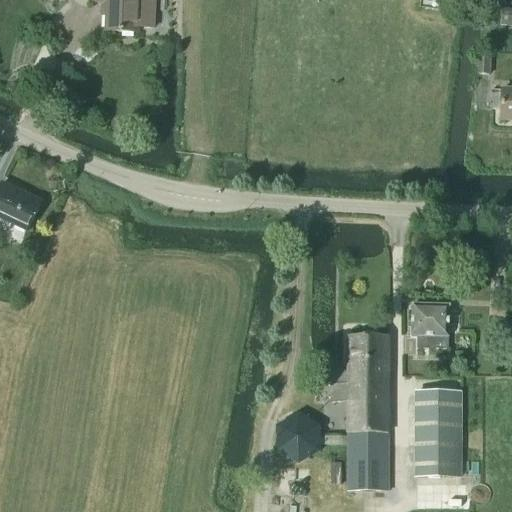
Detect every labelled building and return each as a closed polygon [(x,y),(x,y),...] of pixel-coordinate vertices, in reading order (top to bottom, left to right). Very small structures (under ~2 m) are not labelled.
[(91,0),(91,2),(106,9),(105,34),(137,35),(137,29),(153,30),(154,0),(91,0)] [(511,29),(511,11),(501,11),(499,28),(511,29)] [(478,56),(477,77),(489,78),(490,56),(478,56)] [(511,90),(501,90),(500,122),(511,122),(511,90)] [(0,219),(27,233),(41,204),(2,185),(0,189),(0,219)] [(446,353),(447,339),(447,309),(413,309),(412,338),(417,338),(417,352),(446,353)] [(388,417),(388,340),(346,340),(346,371),(330,372),(330,388),(328,388),(328,406),(346,405),(346,417),(388,417)] [(462,394),(460,394),(414,394),(414,481),(462,481),(462,469),(462,394)] [(346,438),(321,438),(321,428),(297,415),(276,429),(275,455),(298,468),(321,454),(321,448),(346,448),(346,494),(388,494),(388,417),(346,417),(346,438)]
